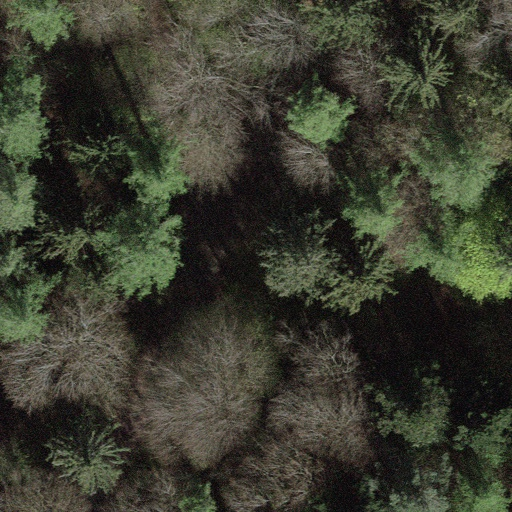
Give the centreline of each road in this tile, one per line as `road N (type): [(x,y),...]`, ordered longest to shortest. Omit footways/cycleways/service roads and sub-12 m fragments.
road 1 (track): [(87,511),(184,287),(379,0)]
road 2 (track): [(184,287),(162,0)]
